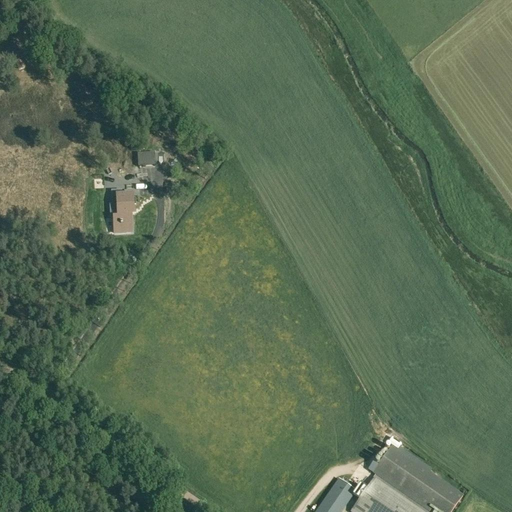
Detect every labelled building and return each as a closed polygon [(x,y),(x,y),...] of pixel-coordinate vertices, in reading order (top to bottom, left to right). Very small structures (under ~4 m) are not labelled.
[(13,55),(19,70),(25,67),(19,53),(13,55)] [(137,154),(138,167),(155,166),(154,153),(137,154)] [(120,223),(120,226),(121,226),(121,233),(132,232),(131,211),(134,211),(133,195),(116,196),(117,218),(121,218),(121,223),(120,223)] [(373,473),(384,480),(429,511),(451,511),(463,496),(440,480),(430,473),(432,470),(401,448),(401,447),(399,446),(399,445),(397,444),(390,439),(386,444),(391,447),(376,468),(373,473)] [(341,511),(356,491),(340,480),(339,479),(316,511),(341,511)] [(422,511),(374,479),(350,511),(422,511)]
